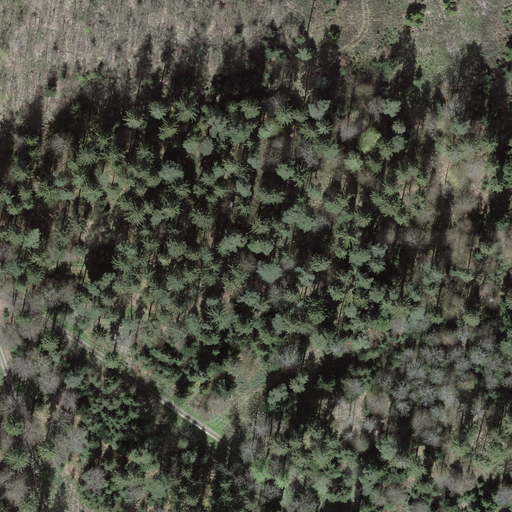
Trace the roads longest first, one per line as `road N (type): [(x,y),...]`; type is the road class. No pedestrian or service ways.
road 1 (track): [(0,288),(326,511)]
road 2 (track): [(46,511),(0,359)]
